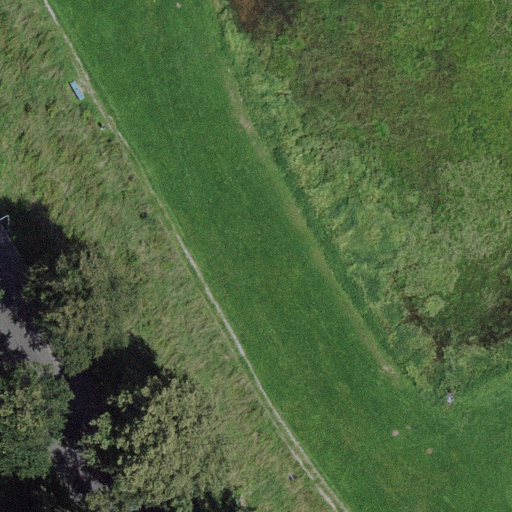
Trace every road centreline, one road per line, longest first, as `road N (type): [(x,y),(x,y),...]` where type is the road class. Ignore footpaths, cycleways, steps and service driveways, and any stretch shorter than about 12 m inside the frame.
road 1 (track): [(41,0),(274,404),(354,511)]
road 2 (residential): [(120,511),(0,313)]
